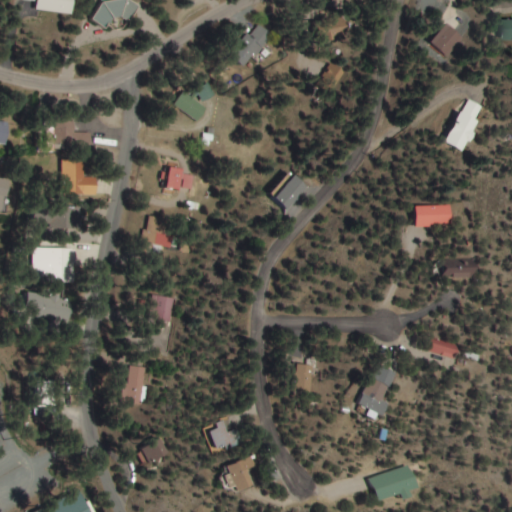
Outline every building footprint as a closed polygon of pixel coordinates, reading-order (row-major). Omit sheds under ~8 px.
[(73,0),(24,0),(23,9),(72,14),(73,0)] [(326,42),(347,30),(338,14),(317,26),(326,42)] [(495,41),(511,41),(511,20),(496,20),(495,41)] [(271,35),(256,22),(228,54),(243,67),(271,35)] [(424,48),(440,58),(454,34),(438,25),(424,48)] [(339,71),(328,65),(318,82),(329,89),(339,71)] [(194,122),(205,111),(184,91),(173,102),(194,122)] [(482,109),(462,99),(440,142),(460,152),(482,109)] [(90,132),(73,133),(73,117),(52,117),(52,152),(90,151),(90,132)] [(8,122),(0,121),(0,143),(5,145),(8,122)] [(83,160),(59,160),(59,195),(96,195),(96,177),(83,177),(83,160)] [(188,191),(191,173),(167,168),(164,186),(188,191)] [(79,206),(33,206),(33,228),(79,228),(79,206)] [(414,227),(451,227),(451,206),(414,206),(414,227)] [(172,218),(145,217),(144,247),(171,248),(172,218)] [(39,248),(38,280),(75,281),(75,249),(39,248)] [(444,260),(444,277),(479,277),(479,260),(444,260)] [(39,309),(38,322),(73,323),(73,296),(30,295),(30,309),(39,309)] [(170,296),(146,296),(146,323),(170,323),(170,296)] [(431,350),(459,360),(464,347),(436,337),(431,350)] [(307,397),(316,369),(297,362),(288,390),(307,397)] [(360,402),(386,416),(392,403),(385,400),(398,374),(379,364),(360,402)] [(125,402),(141,404),(145,368),(129,366),(125,402)] [(208,428),(219,453),(246,442),(240,428),(229,433),(224,421),(208,428)] [(151,464),(170,454),(161,438),(142,448),(151,464)] [(228,467),(239,493),(256,486),(250,471),(257,468),(253,457),(228,467)] [(375,479),(383,503),(413,493),(413,492),(423,488),(415,465),(375,479)] [(91,511),(82,491),(35,511),(91,511)]
